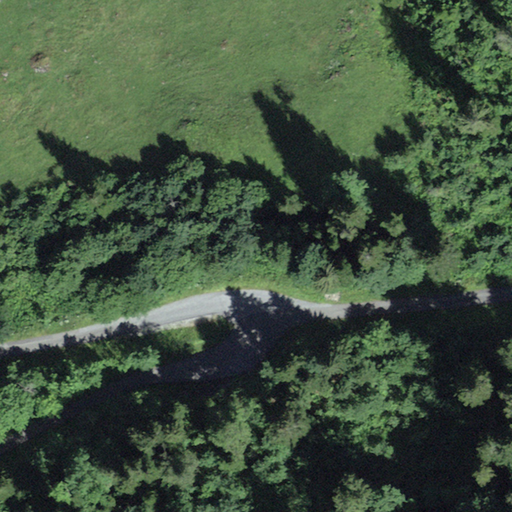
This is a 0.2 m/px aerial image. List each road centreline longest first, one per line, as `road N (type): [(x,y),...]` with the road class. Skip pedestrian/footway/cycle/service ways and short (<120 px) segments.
road 1 (unclassified): [(0,447),(125,380),(219,352),(280,303)]
road 2 (unclassified): [(0,351),(194,305),(280,303)]
road 3 (unclassified): [(280,303),(358,306),(511,290)]
